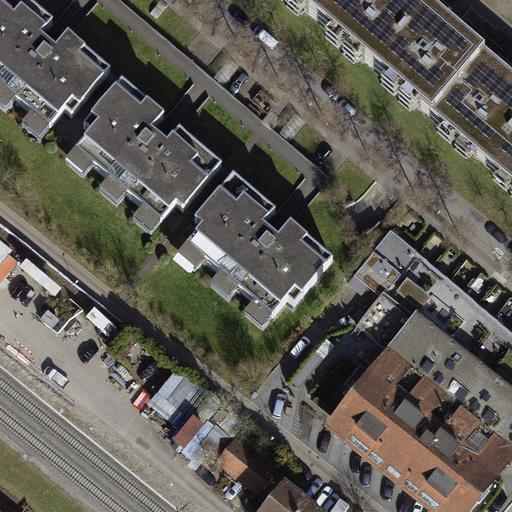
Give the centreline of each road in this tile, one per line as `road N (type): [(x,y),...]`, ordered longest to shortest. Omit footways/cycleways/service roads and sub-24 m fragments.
road 1 (residential): [(0,211),(376,511)]
road 2 (residential): [(511,260),(202,0)]
